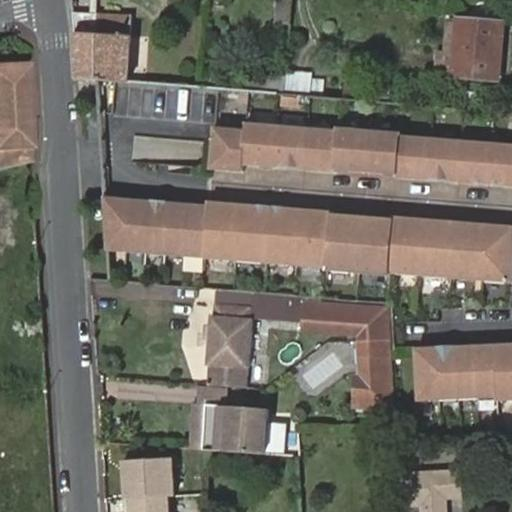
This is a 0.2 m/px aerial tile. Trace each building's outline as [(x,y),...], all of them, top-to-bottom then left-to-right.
[(290,26),(292,0),(277,0),(275,25),(290,26)] [(76,36),(79,81),(127,85),(132,19),(98,16),(73,14),(76,36)] [(435,77),(451,79),(457,21),(447,20),(446,50),(437,50),(435,77)] [(457,21),(451,79),(497,84),(502,25),(457,21)] [(0,66),(0,171),(34,164),(29,66),(0,66)] [(289,72),(287,89),(324,93),(326,77),(289,72)] [(211,156),(210,170),(224,171),(224,174),(243,175),(244,168),(321,175),(321,171),(410,177),(409,181),(511,189),(511,153),(412,146),(412,143),(325,136),(324,139),(213,130),(211,156)] [(223,209),(106,201),(108,255),(314,268),(314,272),(402,277),(403,274),(511,281),(511,228),(503,227),(503,224),(406,218),(406,222),(318,216),(318,212),(223,205),(223,209)] [(0,208),(0,251),(9,250),(0,208)] [(211,368),(209,386),(231,388),(247,389),(247,369),(251,369),(254,320),(250,320),(250,313),(302,316),(302,333),(344,335),(357,325),(357,306),(358,306),(305,303),(305,297),(215,291),(214,318),(210,317),(207,367),(211,368)] [(389,341),(390,341),(389,307),(358,306),(357,306),(357,325),(344,335),(359,335),(369,335),(369,342),(389,341)] [(27,340),(45,339),(44,320),(26,321),(27,340)] [(394,410),(390,341),(389,341),(369,342),(359,343),(362,388),(355,388),(354,406),(394,410)] [(511,345),(417,348),(419,402),(511,398),(511,345)] [(0,373),(0,467),(49,458),(32,368),(0,373)] [(209,386),(207,407),(230,408),(231,388),(209,386)] [(193,449),(204,449),(207,407),(196,406),(193,449)] [(207,407),(204,449),(264,454),(267,411),(230,408),(207,407)] [(175,452),(175,476),(204,476),(205,452),(175,452)] [(173,457),(123,461),(125,496),(130,496),(131,511),(169,511),(169,499),(175,499),(173,457)] [(462,469),(400,471),(402,508),(420,507),(420,511),(448,511),(448,499),(463,499),(462,469)] [(7,499),(6,511),(48,511),(49,500),(7,499)]
